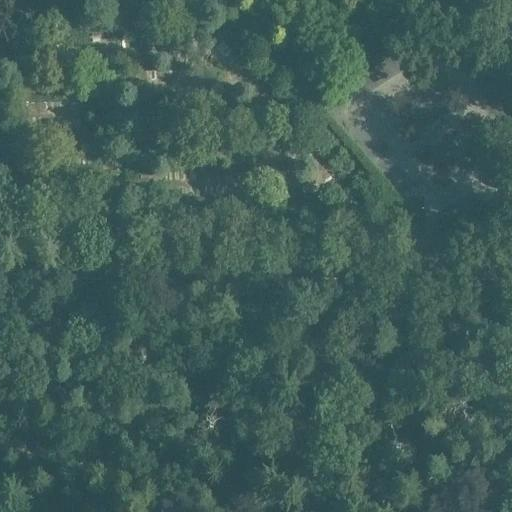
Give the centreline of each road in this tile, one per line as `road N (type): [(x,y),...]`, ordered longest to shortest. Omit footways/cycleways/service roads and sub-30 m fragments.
road 1 (secondary): [(511,279),(0,278)]
road 2 (track): [(0,440),(228,511)]
